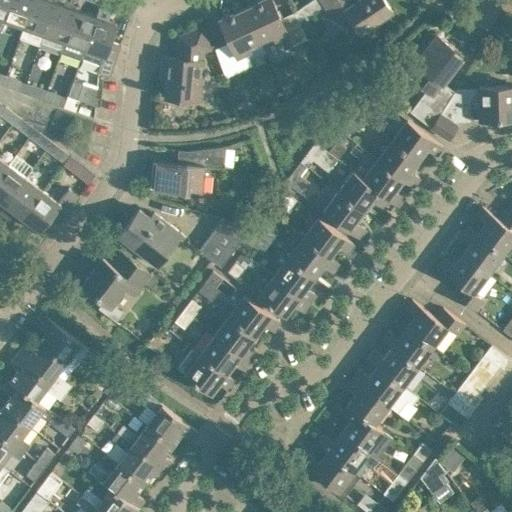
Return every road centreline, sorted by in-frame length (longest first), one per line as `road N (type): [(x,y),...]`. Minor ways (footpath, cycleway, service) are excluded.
road 1 (residential): [(511,150),(479,168),(338,358),(238,408),(180,488),(176,511)]
road 2 (residential): [(0,327),(121,168),(135,52),(157,9)]
